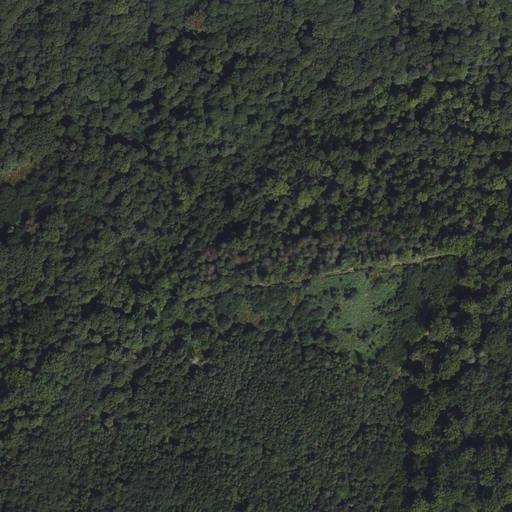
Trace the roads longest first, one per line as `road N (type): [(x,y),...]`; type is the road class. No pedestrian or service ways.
road 1 (track): [(490,252),(21,322),(0,333)]
road 2 (track): [(490,252),(399,375)]
